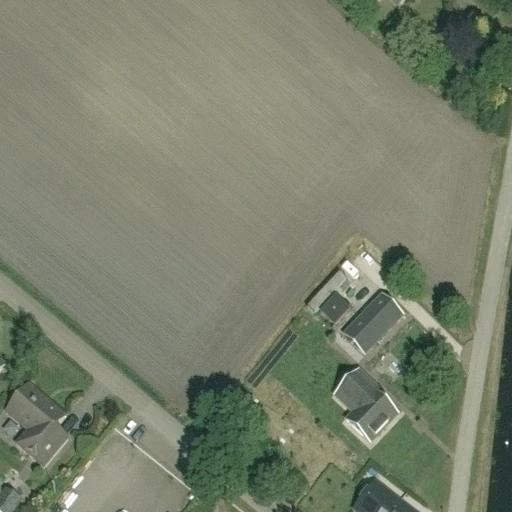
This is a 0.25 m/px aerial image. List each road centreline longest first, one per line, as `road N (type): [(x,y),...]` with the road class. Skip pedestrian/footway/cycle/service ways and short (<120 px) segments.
road 1 (unclassified): [(270,511),(0,286)]
road 2 (unclassified): [(452,511),(511,173)]
